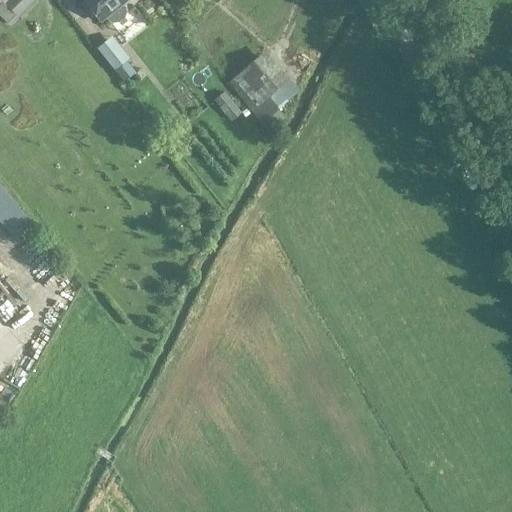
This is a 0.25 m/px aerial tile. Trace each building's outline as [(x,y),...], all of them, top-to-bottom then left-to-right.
[(17,0),(9,8),(18,17),(34,0),(17,0)] [(83,0),(101,21),(105,18),(108,22),(113,24),(118,23),(124,18),(126,13),(126,8),(123,4),(127,0),(83,0)] [(115,71),(130,59),(112,36),(97,48),(115,71)] [(259,57),(235,78),(259,105),(283,84),(259,57)] [(231,121),(241,113),(224,93),(215,101),(231,121)] [(0,281),(7,293),(17,288),(8,271),(0,275),(0,281)]
